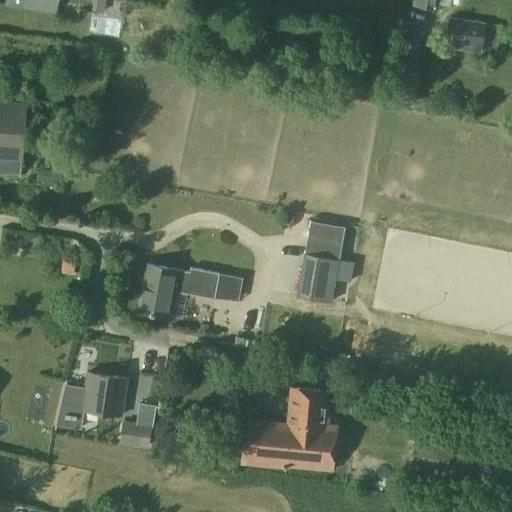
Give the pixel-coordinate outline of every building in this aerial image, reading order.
[(5,0),(5,5),(54,14),(56,0),(5,0)] [(94,0),(93,9),(105,11),(107,0),(94,0)] [(413,0),(412,4),(436,9),(437,5),(449,7),(450,0),(413,0)] [(485,23),(449,19),(446,42),(457,44),(456,49),(481,52),(485,23)] [(118,34),(119,23),(93,20),(92,31),(118,34)] [(415,99),(420,66),(399,64),(394,97),(415,99)] [(0,174),(19,176),(25,104),(0,102),(0,174)] [(37,155),(38,139),(28,139),(27,155),(37,155)] [(54,186),(56,174),(38,171),(36,183),(54,186)] [(310,221),(296,296),(331,302),(345,228),(310,221)] [(139,295),(136,311),(167,317),(171,292),(214,299),(215,298),(219,273),(191,268),(190,273),(147,265),(142,295),(139,295)] [(65,384),(57,417),(76,420),(77,409),(81,410),(122,416),(127,379),(87,373),(84,387),(65,384)] [(27,420),(43,425),(55,393),(38,387),(27,420)] [(325,390),(290,387),(286,424),(244,420),(240,464),(285,468),(285,465),(333,469),(337,426),(326,425),(328,405),(324,404),(325,390)] [(152,425),(123,421),(120,443),(148,448),(152,425)] [(511,452),(416,434),(408,475),(511,494),(511,452)]
